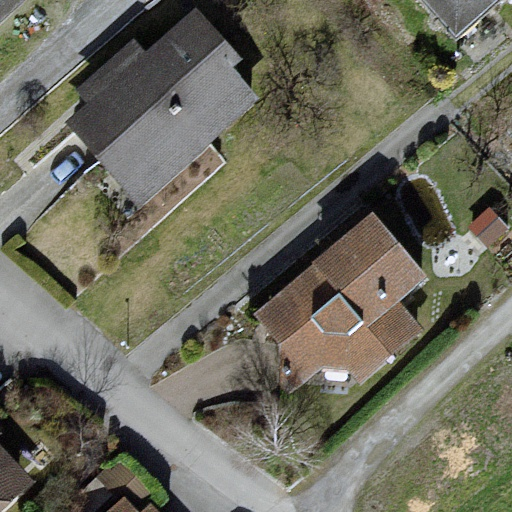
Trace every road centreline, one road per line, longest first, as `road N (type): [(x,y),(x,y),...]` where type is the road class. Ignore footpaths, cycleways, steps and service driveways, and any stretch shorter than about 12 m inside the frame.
road 1 (unknown): [(108,382),(363,196),(498,79)]
road 2 (residential): [(271,511),(0,297)]
road 3 (unknown): [(0,131),(151,0)]
